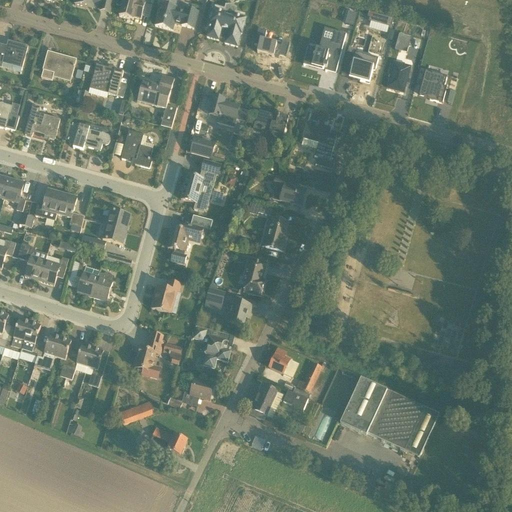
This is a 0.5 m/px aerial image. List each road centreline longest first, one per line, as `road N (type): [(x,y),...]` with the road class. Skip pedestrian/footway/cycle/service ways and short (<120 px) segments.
road 1 (unclassified): [(180,511),(372,114)]
road 2 (residential): [(0,292),(121,330),(133,317),(162,200),(0,155)]
road 3 (tertiary): [(372,114),(0,11)]
road 4 (tertiary): [(511,152),(372,114)]
road 5 (track): [(479,11),(489,33),(479,142)]
